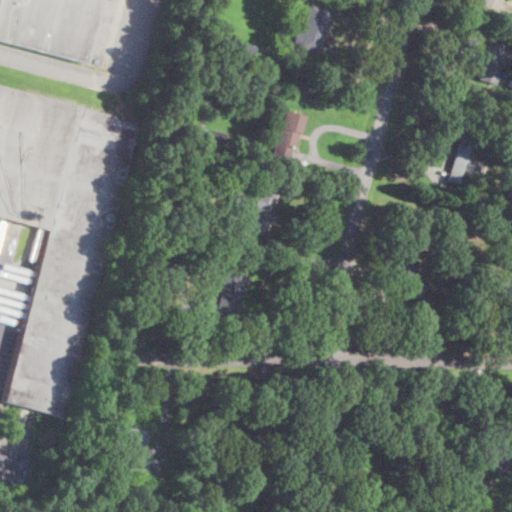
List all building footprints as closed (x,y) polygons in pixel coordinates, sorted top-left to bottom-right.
[(0,0),(100,0),(83,65),(0,44),(0,0)] [(332,9),(327,29),(325,35),(323,34),(320,46),(318,45),(316,53),(296,48),(296,46),(291,45),(294,33),(300,34),(304,16),(302,15),(303,10),(306,10),(308,3),(332,9)] [(474,27),(462,34),(458,27),(470,21),(474,27)] [(210,49),(210,51),(201,49),(201,45),(202,40),(211,42),(210,49)] [(506,47),(503,56),(507,57),(504,68),(500,67),(495,85),(476,80),(478,72),(477,71),(482,54),(483,54),(486,41),(506,47)] [(256,47),(252,59),(233,54),(236,42),(256,47)] [(208,75),(206,80),(199,77),(201,72),(208,75)] [(0,86),(138,123),(62,417),(1,401),(46,230),(0,217),(0,86)] [(206,114),(204,121),(192,117),(194,111),(206,114)] [(303,116),(295,148),(288,146),(285,157),(273,153),(276,143),(275,142),(283,111),(303,116)] [(200,129),(207,131),(207,129),(224,133),(220,150),(203,146),(203,144),(196,142),(200,129)] [(480,163),(478,171),(478,172),(469,170),(465,187),(446,182),(460,133),(478,139),(472,160),(480,163)] [(248,190),(255,192),(255,190),(275,196),(272,208),(276,209),(272,224),(268,223),(264,237),(239,231),(242,220),(247,221),(249,210),(232,206),(236,191),(247,194),(248,190)] [(193,217),(190,230),(192,231),(190,236),(167,231),(168,225),(176,226),(179,214),(193,217)] [(458,230),(445,232),(444,219),(457,218),(458,230)] [(177,239),(174,251),(155,246),(158,234),(177,239)] [(170,269),(169,272),(147,266),(152,246),(174,252),(170,269)] [(454,255),(447,258),(444,249),(451,246),(454,255)] [(455,281),(446,284),(439,261),(447,258),(455,281)] [(249,268),(240,308),(236,307),(234,319),(214,315),(218,300),(226,263),(249,268)] [(431,300),(414,309),(410,300),(406,303),(397,286),(401,284),(397,277),(414,267),(416,266),(433,299),(431,300)] [(511,300),(494,300),(494,277),(511,277),(511,300)] [(431,420),(413,432),(407,423),(425,412),(431,420)] [(250,438),(250,439),(195,438),(196,415),(220,416),(220,420),(251,421),(250,438)] [(350,427),(347,448),(340,447),(339,454),(329,453),(330,446),(301,442),(304,421),(350,427)] [(146,473),(146,474),(128,473),(130,447),(112,446),(113,428),(146,430),(144,455),(147,455),(146,473)] [(266,429),(265,446),(258,446),(259,429),(266,429)] [(511,468),(479,468),(479,449),(511,449),(511,468)] [(340,482),(337,496),(321,492),(321,489),(309,486),(313,473),(326,476),(325,478),(340,482)] [(143,485),(142,498),(128,496),(129,484),(143,485)] [(353,487),(350,500),(343,499),(346,486),(353,487)] [(486,509),(469,509),(469,490),(486,489),(486,509)] [(309,492),(334,499),(335,498),(348,502),(345,511),(306,511),(303,511),(309,492)]
